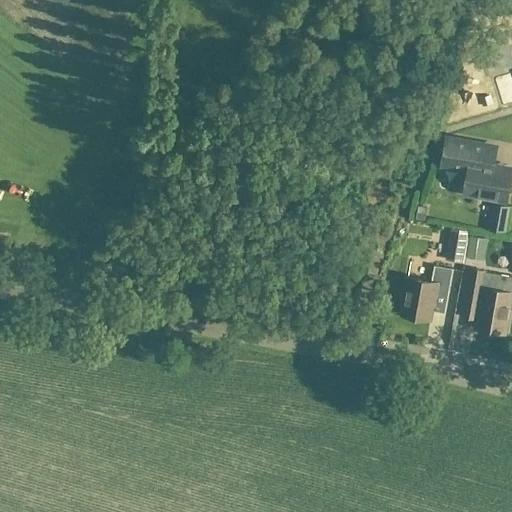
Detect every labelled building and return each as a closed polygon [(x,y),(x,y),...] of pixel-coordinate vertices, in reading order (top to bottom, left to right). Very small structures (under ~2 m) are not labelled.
[(511,76),(497,80),(505,110),(511,108),(511,76)] [(446,139),(441,168),(468,173),(464,195),(505,202),(511,171),(492,167),(495,148),(474,145),(446,139)] [(505,224),(493,222),(491,230),(503,232),(505,224)] [(448,236),(443,262),(461,265),(465,239),(448,236)] [(504,264),(507,245),(483,241),(480,260),(490,262),(492,251),(495,252),(493,262),(504,264)] [(445,295),(450,271),(432,267),(429,283),(405,279),(398,316),(428,322),(433,293),(445,295)] [(503,336),(508,311),(511,311),(511,278),(482,273),(468,270),(463,296),(477,298),(472,330),(503,336)]
